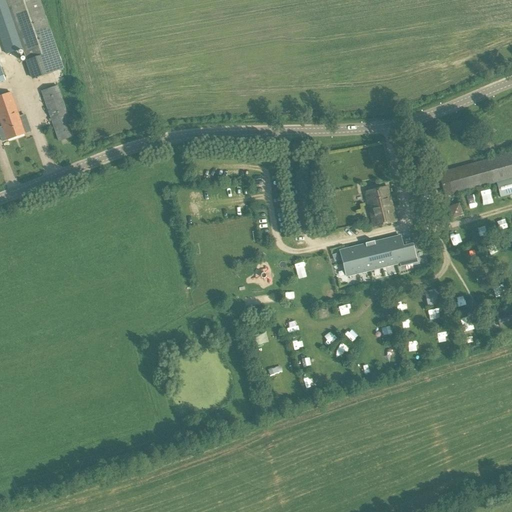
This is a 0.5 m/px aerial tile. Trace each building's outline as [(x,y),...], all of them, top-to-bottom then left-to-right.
[(5,0),(33,78),(63,68),(39,0),(5,0)] [(57,86),(41,92),(58,141),(74,135),(57,86)] [(10,92),(0,96),(0,122),(1,127),(0,127),(0,132),(3,141),(25,133),(24,131),(30,129),(25,116),(19,118),(10,92)] [(511,152),(482,160),(408,181),(413,199),(443,191),(444,197),(496,182),(511,177),(511,152)] [(511,194),(511,177),(496,182),(500,198),(511,194)] [(387,185),(363,191),(372,228),(396,222),(387,185)] [(302,191),(292,191),(293,203),(302,202),(302,191)] [(458,198),(460,206),(467,204),(464,196),(458,198)] [(459,204),(447,208),(452,219),(463,215),(459,204)] [(365,244),(340,250),(346,276),(399,263),(400,267),(401,267),(400,263),(405,262),(406,264),(416,261),(412,244),(402,247),(400,236),(374,242),(374,241),(373,241),(373,242),(366,244),(366,243),(365,243),(365,244)] [(488,253),(494,249),(489,241),(483,245),(488,253)] [(473,244),(464,247),(466,253),(475,250),(473,244)] [(419,289),(420,295),(430,293),(428,287),(419,289)] [(461,304),(460,294),(452,295),(453,305),(461,304)] [(392,298),(393,306),(402,305),(401,297),(392,298)] [(436,298),(427,301),(429,307),(438,304),(436,298)] [(335,300),(335,309),(343,309),(343,300),(335,300)] [(382,302),(372,305),(374,315),(384,313),(382,302)] [(313,316),(322,315),(321,304),(312,305),(313,316)] [(424,308),(426,319),(436,317),(435,307),(424,308)] [(511,309),(497,315),(500,325),(511,321),(511,309)] [(397,318),(399,328),(407,327),(405,317),(397,318)] [(284,329),(293,329),(293,319),(283,319),(284,329)] [(378,334),(387,333),(386,322),(377,323),(378,334)] [(324,341),(330,335),(321,326),(315,333),(324,341)] [(352,341),(356,331),(347,329),(344,338),(352,341)] [(432,332),(434,340),(443,338),(440,329),(432,332)] [(294,333),(287,335),(290,345),(297,343),(294,333)] [(411,339),(402,341),(403,349),(413,348),(411,339)] [(381,345),(384,354),(393,352),(390,343),(381,345)] [(336,345),(337,353),(346,352),(345,344),(336,345)] [(300,355),(294,356),(297,368),(302,366),(300,355)] [(367,357),(356,360),(360,371),(370,368),(367,357)] [(340,367),(333,369),(337,378),(343,376),(340,367)]
